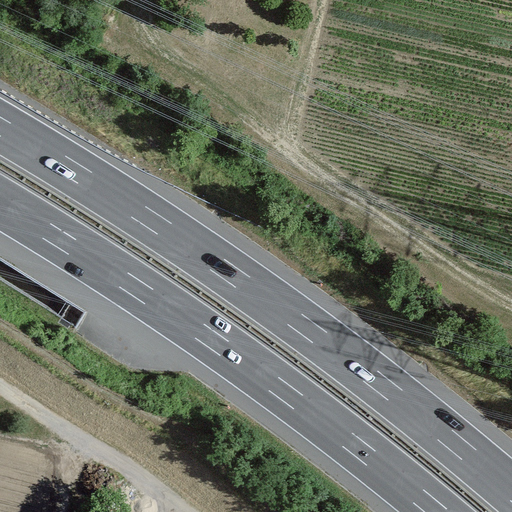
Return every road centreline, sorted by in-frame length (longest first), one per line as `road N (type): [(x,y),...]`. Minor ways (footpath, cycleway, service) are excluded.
road 1 (motorway): [(511,491),(227,272),(0,127)]
road 2 (motorway): [(0,206),(204,335),(436,511)]
road 3 (track): [(0,389),(178,511)]
